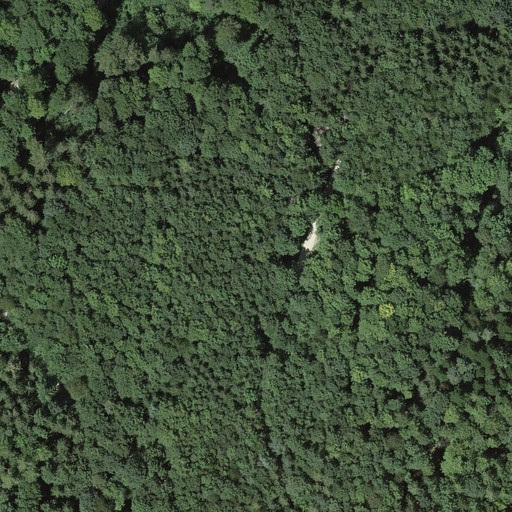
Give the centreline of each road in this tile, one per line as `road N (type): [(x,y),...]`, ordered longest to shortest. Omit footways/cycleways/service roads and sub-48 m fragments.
road 1 (track): [(300,511),(270,453),(261,395),(267,351),(405,0)]
road 2 (track): [(101,3),(91,86),(107,122),(329,192)]
road 3 (track): [(309,244),(453,159),(511,105)]
road 4 (track): [(85,511),(89,457),(77,418),(0,310)]
road 5 (track): [(48,378),(106,377),(132,392),(164,445),(183,511)]
road 6 (track): [(0,104),(102,0)]
